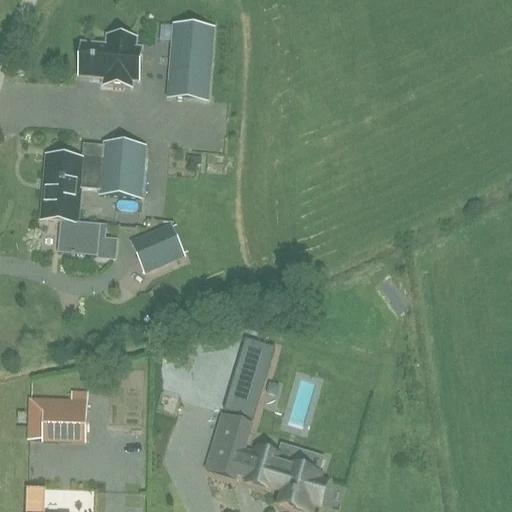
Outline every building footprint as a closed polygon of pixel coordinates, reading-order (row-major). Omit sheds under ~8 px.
[(175,28),(173,44),(169,101),(207,103),(213,32),(175,28)] [(138,84),(139,72),(141,51),(135,50),(136,41),(108,38),(107,48),(82,46),(79,79),(104,81),(103,88),(132,90),(132,84),(138,84)] [(48,159),(45,194),(62,195),(63,184),(81,186),(80,192),(100,194),(100,198),(141,202),(146,149),(104,146),(103,166),(82,164),(83,162),(48,159)] [(77,226),(80,192),(81,186),(63,184),(62,195),(45,194),(43,223),(62,225),(59,257),(72,258),(72,259),(76,260),(76,258),(99,260),(101,229),(102,229),(102,228),(77,226)] [(183,259),(170,230),(133,245),(146,275),(183,259)] [(245,342),(224,413),(254,422),(275,351),(245,342)] [(154,391),(154,382),(132,383),(132,392),(154,391)] [(86,444),(87,404),(30,402),(29,443),(86,444)] [(291,468),(296,451),(281,446),(277,458),(256,452),(255,455),(245,452),(252,427),(222,418),(206,472),(236,481),(237,477),(248,480),(246,484),(269,491),(270,490),(281,494),(277,506),(297,511),(309,511),(312,504),(320,506),(327,484),(319,482),(320,477),(291,468)] [(108,511),(153,511),(153,459),(108,459),(108,511)]
